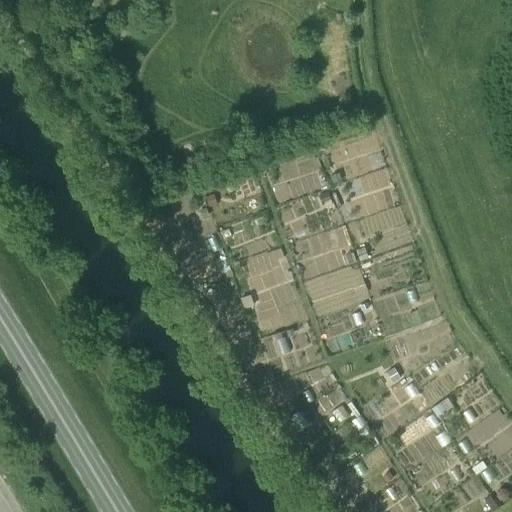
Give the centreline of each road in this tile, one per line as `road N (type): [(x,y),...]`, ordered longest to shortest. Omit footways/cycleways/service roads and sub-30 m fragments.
road 1 (track): [(0,14),(336,511)]
road 2 (track): [(511,397),(444,292),(374,104),(359,0)]
road 3 (primary): [(106,511),(0,337)]
